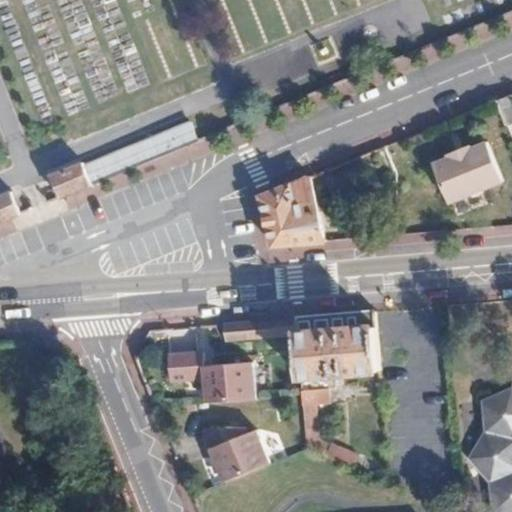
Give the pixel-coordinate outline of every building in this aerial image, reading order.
[(511,96),(499,102),(509,127),(511,125),(511,96)] [(86,165),(84,163),(53,176),(62,199),(157,160),(148,140),(86,165)] [(450,155),(452,159),(437,164),(453,204),(506,184),(490,144),(476,149),(474,145),(450,155)] [(312,178),(263,198),(276,246),(329,242),(312,178)] [(0,197),(0,224),(22,215),(12,192),(0,197)] [(298,319),(298,335),(299,346),(300,377),(300,379),(343,374),(381,370),(376,312),(298,319)] [(298,319),(226,325),(227,341),(298,335),(298,319)] [(299,346),(274,347),(276,409),(301,408),(300,379),(300,377),(299,346)] [(206,403),(258,402),(258,363),(203,364),(203,352),(169,352),(170,383),(205,382),(206,403)] [(300,379),(301,408),(301,434),(347,457),(353,445),(318,427),(316,390),(344,387),(343,374),(300,379)] [(511,511),(511,395),(484,409),(486,439),(472,462),(492,485),(494,511),(511,511)] [(181,435),(190,454),(223,441),(214,422),(181,435)]
